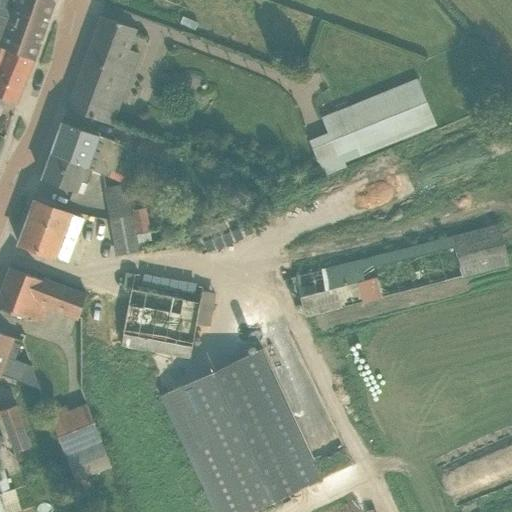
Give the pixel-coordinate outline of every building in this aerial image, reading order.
[(0,0),(0,45),(32,60),(53,2),(51,0),(0,0)] [(100,15),(66,108),(113,125),(139,53),(130,50),(131,44),(134,44),(136,37),(134,35),(137,29),(100,15)] [(32,60),(0,45),(0,95),(15,103),(32,60)] [(344,161),(436,124),(416,77),(322,116),(327,131),(309,139),(322,173),(345,164),(344,161)] [(115,140),(61,121),(51,152),(92,168),(91,170),(126,184),(129,176),(114,171),(121,150),(122,145),(114,142),(115,140)] [(165,146),(141,137),(134,154),(159,163),(165,146)] [(92,168),(51,152),(41,179),(83,194),(87,183),(86,183),(91,170),(92,168)] [(394,188),(404,181),(394,165),(384,171),(394,188)] [(126,184),(103,188),(109,219),(132,216),(126,184)] [(84,219),(33,200),(18,243),(67,261),(84,219)] [(149,231),(150,231),(145,207),(131,209),(135,234),(136,234),(138,242),(151,240),(149,231)] [(138,252),(132,216),(109,219),(115,257),(138,252)] [(295,277),(282,279),(285,289),(296,285),(305,316),(508,265),(498,223),(294,275),(295,277)] [(41,279),(9,267),(0,290),(0,307),(42,323),(48,309),(77,320),(86,294),(43,277),(41,279)] [(128,303),(120,343),(188,358),(195,323),(209,324),(215,294),(201,291),(202,286),(134,272),(133,273),(125,272),(122,287),(130,288),(128,303)] [(0,332),(0,374),(37,388),(32,366),(14,359),(21,339),(0,332)] [(260,349),(159,395),(215,511),(247,511),(320,479),(260,349)] [(100,440),(85,403),(68,411),(65,405),(48,412),(64,454),(100,440)] [(0,410),(0,415),(14,453),(31,446),(15,405),(0,410)] [(0,492),(0,493),(6,511),(14,511),(21,510),(14,488),(9,489),(0,459),(0,492)]
